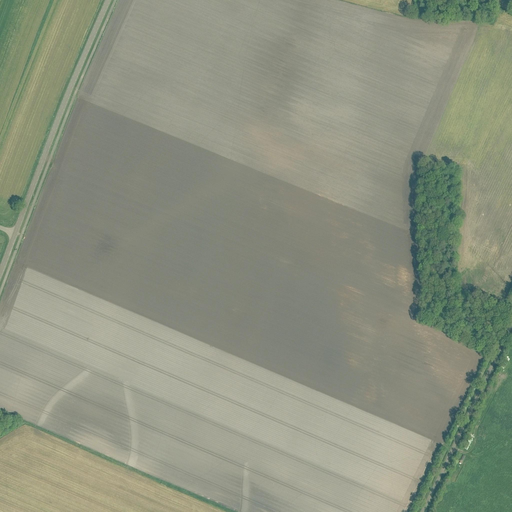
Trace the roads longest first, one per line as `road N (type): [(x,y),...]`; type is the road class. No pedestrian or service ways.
road 1 (tertiary): [(14,233),(108,0)]
road 2 (unclassified): [(421,511),(511,322)]
